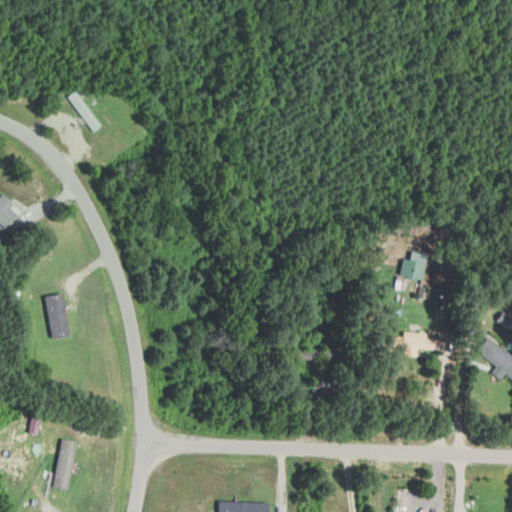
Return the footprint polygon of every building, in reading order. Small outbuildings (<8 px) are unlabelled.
[(0,194),(0,226),(2,229),(17,214),(10,207),(13,204),(2,192),(0,194)] [(44,295),(52,337),(69,334),(64,304),(63,304),(61,292),(44,295)] [(496,363),(490,372),(501,378),(504,373),(511,378),(511,366),(509,364),(511,358),(511,353),(485,337),(476,352),(496,363)] [(51,485),(66,489),(77,441),(62,437),(51,485)] [(218,511),(266,511),(267,502),(219,500),(218,511)]
